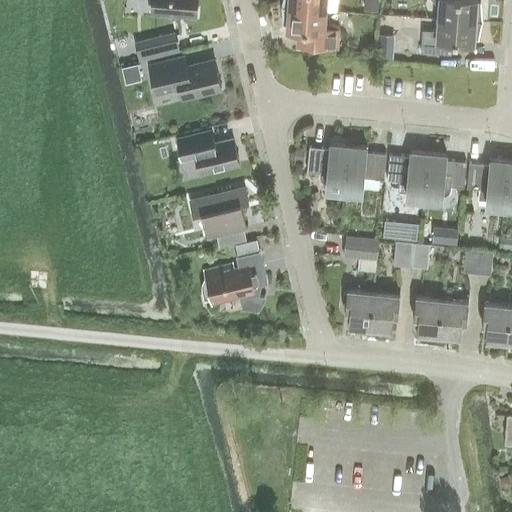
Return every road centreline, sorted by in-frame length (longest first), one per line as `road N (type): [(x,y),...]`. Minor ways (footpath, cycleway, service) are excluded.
road 1 (unclassified): [(326,355),(0,329)]
road 2 (residential): [(326,355),(264,99)]
road 3 (residential): [(511,127),(264,99)]
road 4 (unclassified): [(452,367),(446,432),(458,490),(454,511)]
road 5 (unclassified): [(452,367),(326,355)]
